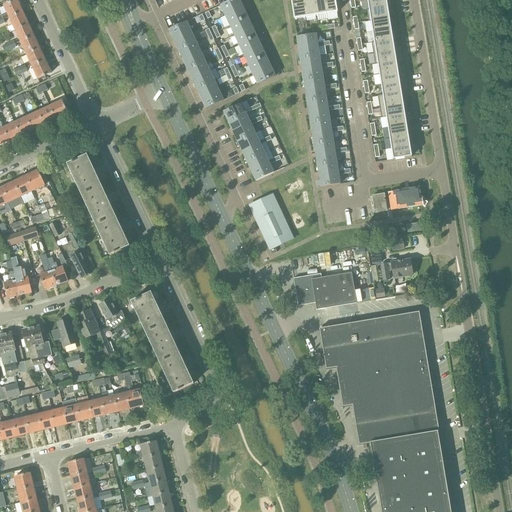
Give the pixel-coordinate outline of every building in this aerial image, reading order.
[(3,7),(8,17),(14,15),(15,17),(23,14),(17,0),(11,3),(10,3),(8,4),(9,4),(3,7)] [(233,0),(220,6),(225,16),(243,8),(238,0),(233,0)] [(305,18),(302,0),(294,0),(291,1),(294,20),(305,18)] [(302,0),(305,18),(316,17),(312,0),(302,0)] [(323,0),(312,0),(316,17),(326,15),(323,0)] [(323,0),(326,15),(337,13),(335,0),(323,0)] [(385,0),(366,0),(368,10),(387,7),(385,0)] [(389,18),(387,7),(368,10),(370,21),(389,18)] [(243,8),(225,16),(229,26),(247,18),(243,8)] [(8,17),(15,31),(28,25),(23,14),(15,17),(14,15),(8,17)] [(247,18),(229,26),(234,36),(252,28),(247,18)] [(389,18),(370,21),(372,32),(390,28),(389,18)] [(168,31),(173,41),(191,32),(186,22),(168,31)] [(15,31),(20,42),(25,39),(26,42),(34,38),(28,25),(15,31)] [(234,36),(239,46),(256,37),(252,28),(234,36)] [(372,32),(373,42),(392,39),(390,28),(372,32)] [(195,42),(191,32),(173,41),(178,50),(195,42)] [(296,38),(298,49),(317,46),(317,44),(316,34),(314,35),(308,36),(302,37),(296,38)] [(243,56),(261,47),(256,37),(239,46),(243,56)] [(25,39),(20,42),(26,55),(39,49),(34,38),(26,42),(25,39)] [(394,50),(392,39),(373,42),(375,53),(394,50)] [(8,44),(10,50),(16,47),(13,41),(8,44)] [(195,42),(178,50),(182,60),(200,52),(195,42)] [(8,44),(2,47),(5,52),(10,50),(8,44)] [(318,48),(317,46),(298,49),(300,59),(319,56),(318,48)] [(248,65),(265,57),(261,47),(243,56),(248,65)] [(26,55),(31,66),(36,63),(38,66),(46,62),(39,49),(26,55)] [(396,61),(394,50),(375,53),(377,64),(396,61)] [(200,52),(182,60),(187,70),(205,62),(200,52)] [(301,70),(321,67),(321,65),(319,56),(300,59),(301,70)] [(270,67),(265,57),(248,65),(252,75),(270,67)] [(377,64),(379,74),(397,71),(396,61),(377,64)] [(51,74),(46,62),(38,66),(36,63),(31,66),(37,80),(43,77),(43,78),(45,77),(45,76),(51,74)] [(209,71),(205,62),(187,70),(191,80),(209,71)] [(25,66),(19,68),(22,74),(27,71),(25,66)] [(270,67),(252,75),(257,85),(275,77),(270,67)] [(321,67),(301,70),(303,81),(323,78),(321,69),(321,67)] [(16,77),(22,74),(19,68),(13,71),(16,77)] [(191,80),(196,90),(214,81),(209,71),(191,80)] [(399,82),(397,71),(379,74),(380,85),(399,82)] [(323,78),(303,81),(305,91),(324,88),(324,86),(323,78)] [(214,81),(196,90),(201,99),(218,91),(214,81)] [(401,93),(399,82),(380,85),(382,96),(401,93)] [(325,90),(324,88),(305,91),(307,102),(326,99),(325,90)] [(201,99),(205,110),(219,103),(223,101),(218,91),(201,99)] [(401,93),(382,96),(384,107),(403,104),(401,93)] [(308,113),(328,109),(327,108),(326,99),(307,102),(308,113)] [(49,107),(54,120),(66,114),(64,109),(64,108),(63,106),(63,107),(60,102),(49,107)] [(223,112),(228,123),(246,114),(241,104),(223,112)] [(259,104),(249,109),(250,112),(261,107),(259,104)] [(384,107),(386,117),(404,114),(403,104),(384,107)] [(54,120),(49,107),(37,113),(43,125),(54,120)] [(328,109),(308,113),(310,123),(329,120),(328,112),(328,109)] [(43,125),(37,113),(26,118),(31,130),(43,125)] [(250,124),(246,114),(228,123),(232,132),(250,124)] [(386,117),(387,128),(406,125),(404,114),(386,117)] [(31,130),(26,118),(14,123),(20,136),(31,130)] [(329,120),(310,123),(312,134),(331,131),(331,129),(329,120)] [(20,136),(14,123),(2,129),(8,141),(20,136)] [(250,124),(232,132),(237,142),(255,134),(250,124)] [(387,128),(389,139),(408,136),(406,125),(387,128)] [(0,145),(8,141),(2,129),(0,129),(0,145)] [(313,145),(333,141),(332,133),(331,131),(312,134),(313,145)] [(255,134),(237,142),(242,152),(259,144),(255,134)] [(409,146),(408,136),(389,139),(391,149),(409,146)] [(333,141),(313,145),(315,155),(335,152),(334,150),(333,141)] [(246,162),(264,153),(259,144),(242,152),(246,162)] [(409,146),(391,149),(392,160),(411,157),(409,146)] [(335,152),(315,155),(317,166),(336,163),(335,154),(335,152)] [(246,162),(251,171),(269,163),(264,153),(246,162)] [(67,165),(81,195),(101,186),(87,156),(67,165)] [(273,173),(269,163),(251,171),(256,182),(273,173)] [(338,173),(338,172),(336,163),(317,166),(319,177),(338,173)] [(27,186),(30,192),(44,186),(41,179),(40,177),(37,171),(26,177),(30,185),(27,186)] [(338,173),(319,177),(320,188),(340,185),(338,176),(338,173)] [(26,177),(13,183),(20,197),(30,192),(27,186),(30,185),(26,177)] [(13,183),(2,188),(6,196),(4,197),(7,204),(20,197),(13,183)] [(101,186),(81,195),(95,226),(115,217),(101,186)] [(396,202),(397,210),(422,206),(422,205),(425,203),(424,199),(420,197),(420,196),(419,188),(388,193),(390,203),(396,202)] [(386,211),(383,194),(372,196),(375,213),(386,211)] [(272,195),(249,206),(271,255),(276,253),(274,248),(292,240),(272,195)] [(115,217),(95,226),(109,256),(129,247),(115,217)] [(57,224),(50,227),(55,238),(62,235),(57,224)] [(35,229),(20,234),(23,241),(38,236),(35,229)] [(20,234),(6,238),(9,246),(23,241),(20,234)] [(71,243),(75,250),(80,247),(77,240),(71,243)] [(402,240),(391,242),(392,252),(404,250),(402,240)] [(368,244),(372,265),(381,263),(378,249),(382,248),(381,242),(368,244)] [(80,254),(77,256),(76,254),(71,256),(72,258),(70,259),(73,265),(79,278),(80,278),(81,279),(85,277),(85,276),(90,273),(83,260),(87,259),(84,253),(80,255),(80,254)] [(51,258),(47,260),(56,286),(66,282),(61,268),(57,270),(55,263),(53,264),(51,258)] [(56,286),(47,260),(42,262),(46,274),(39,276),(44,290),(56,286)] [(16,261),(11,262),(19,295),(30,293),(27,281),(34,280),(31,268),(24,270),(26,279),(22,280),(21,273),(19,274),(16,261)] [(392,271),(393,279),(412,276),(409,261),(391,264),(386,265),(386,264),(381,265),(383,281),(389,280),(387,272),(392,271)] [(19,295),(11,262),(6,263),(9,276),(7,276),(8,281),(9,281),(10,283),(3,284),(7,298),(19,295)] [(316,311),(326,309),(356,304),(351,273),(321,278),(321,275),(293,279),(298,307),(315,304),(316,311)] [(384,297),(383,292),(378,293),(378,290),(374,291),(376,299),(384,297)] [(145,333),(165,324),(151,293),(131,303),(145,333)] [(109,300),(98,306),(106,320),(105,321),(110,329),(125,320),(121,311),(117,314),(109,300)] [(77,317),(83,330),(80,332),(85,341),(100,334),(89,311),(77,317)] [(422,333),(419,313),(319,329),(322,349),(326,370),(336,368),(425,353),(422,333)] [(59,330),(53,332),(55,341),(60,340),(62,348),(76,345),(74,336),(69,320),(57,324),(59,330)] [(179,354),(165,324),(145,333),(159,363),(179,354)] [(121,325),(114,329),(117,334),(124,330),(121,325)] [(39,327),(30,329),(39,365),(45,364),(43,358),(52,356),(48,343),(42,344),(39,327)] [(33,367),(39,365),(30,329),(22,331),(26,348),(27,348),(29,354),(30,360),(31,359),(33,367)] [(11,334),(3,335),(11,371),(14,377),(18,376),(18,375),(26,373),(24,363),(15,365),(15,364),(16,364),(13,351),(15,351),(11,334)] [(11,371),(3,335),(0,336),(0,354),(3,366),(4,366),(6,372),(7,379),(14,377),(11,371)] [(106,341),(100,343),(105,356),(111,354),(106,341)] [(429,371),(425,353),(336,368),(340,388),(343,408),(352,406),(432,393),(429,371)] [(193,385),(179,354),(159,363),(173,394),(193,385)] [(71,375),(75,374),(73,367),(81,364),(78,356),(66,360),(68,368),(69,368),(71,375)] [(107,371),(104,365),(93,369),(95,375),(107,371)] [(68,372),(54,375),(57,385),(70,381),(68,372)] [(124,381),(125,381),(127,387),(132,386),(129,373),(123,375),(124,381)] [(5,388),(8,399),(19,396),(16,385),(5,388)] [(127,401),(129,410),(143,406),(141,400),(142,400),(141,397),(141,398),(139,391),(128,393),(130,400),(127,401)] [(102,407),(104,416),(118,413),(114,397),(113,393),(108,394),(108,393),(102,394),(104,406),(102,407)] [(130,400),(128,393),(114,397),(118,413),(129,410),(127,401),(130,400)] [(435,410),(432,393),(352,406),(355,425),(359,445),(370,444),(437,432),(439,432),(435,410)] [(89,403),(93,419),(104,416),(102,407),(104,406),(102,394),(101,395),(102,400),(89,403)] [(77,413),(79,422),(93,419),(89,403),(77,406),(79,412),(77,413)] [(77,406),(63,409),(67,425),(79,422),(77,413),(79,412),(77,406)] [(67,425),(63,409),(52,412),(54,419),(51,419),(53,428),(67,425)] [(54,419),(52,412),(38,415),(42,431),(53,428),(51,419),(54,419)] [(42,431),(38,415),(27,418),(29,425),(26,426),(28,434),(42,431)] [(13,421),(17,437),(28,434),(26,426),(29,425),(27,418),(13,421)] [(1,432),(3,441),(17,437),(13,421),(2,424),(4,431),(1,432)] [(450,511),(446,483),(437,432),(370,444),(381,511),(450,511)] [(150,458),(159,456),(156,442),(150,444),(150,443),(148,444),(141,446),(143,457),(150,456),(150,458)] [(126,466),(126,465),(125,460),(122,461),(120,456),(115,457),(118,468),(126,466)] [(150,456),(143,457),(147,471),(162,467),(159,456),(150,458),(150,456)] [(68,464),(70,476),(79,473),(80,476),(87,475),(84,460),(76,462),(76,461),(74,462),(74,463),(68,464)] [(162,467),(147,471),(149,482),(156,481),(156,484),(165,481),(162,467)] [(90,486),(87,475),(80,476),(79,473),(70,476),(74,490),(90,486)] [(25,490),(34,488),(30,474),(24,475),(23,475),(21,475),(21,476),(14,478),(17,489),(24,488),(25,490)] [(153,497),(168,493),(165,481),(156,484),(156,481),(149,482),(153,497)] [(74,490),(77,501),(86,499),(86,502),(93,500),(90,486),(74,490)] [(36,500),(34,488),(25,490),(24,488),(17,489),(20,504),(36,500)] [(168,493),(153,497),(155,508),(162,506),(163,509),(172,507),(168,493)] [(91,511),(96,511),(93,500),(86,502),(86,499),(77,501),(79,511),(91,511)] [(39,511),(36,500),(20,504),(22,511),(39,511)]
